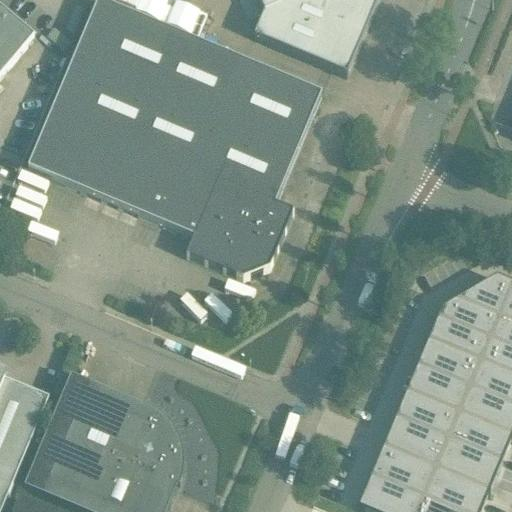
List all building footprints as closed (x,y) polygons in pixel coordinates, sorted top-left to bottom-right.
[(255,0),(263,20),(254,44),(346,83),(380,0),(255,0)] [(0,82),(34,42),(0,12),(0,82)] [(131,21),(122,42),(171,62),(180,41),(131,21)] [(180,41),(171,62),(196,73),(205,52),(180,41)] [(122,42),(114,62),(163,82),(171,62),(122,42)] [(114,62),(105,84),(153,105),(163,82),(114,62)] [(171,62),(163,82),(188,93),(196,73),(171,62)] [(264,77),(254,100),(284,113),(294,89),(264,77)] [(163,82),(153,105),(178,115),(188,93),(163,82)] [(105,84),(95,107),(144,127),(153,105),(105,84)] [(294,89),(284,113),(328,131),(338,108),(321,101),(294,89)] [(254,100),(245,123),(275,136),(284,113),(254,100)] [(153,105),(144,127),(169,138),(178,115),(153,105)] [(95,107),(86,129),(134,150),(144,127),(95,107)] [(284,113),(275,136),(318,154),(328,131),(284,113)] [(245,123),(235,145),(265,158),(275,136),(245,123)] [(144,127),(134,150),(160,160),(169,138),(144,127)] [(86,129),(76,152),(125,172),(134,150),(86,129)] [(275,136),(265,158),(309,176),(318,154),(275,136)] [(235,145),(226,168),(256,181),(265,158),(235,145)] [(134,150),(125,172),(150,183),(160,160),(134,150)] [(76,152),(67,174),(116,195),(125,172),(76,152)] [(265,158),(256,181),(299,199),(309,176),(265,158)] [(226,168),(216,190),(246,203),(256,181),(226,168)] [(125,172),(116,195),(141,205),(150,183),(125,172)] [(67,174),(57,197),(106,217),(116,195),(67,174)] [(256,181),(246,203),(290,221),(299,199),(256,181)] [(216,190),(207,213),(237,226),(246,203),(216,190)] [(116,195),(106,217),(131,228),(141,205),(116,195)] [(57,197),(48,219),(97,240),(106,217),(57,197)] [(246,203),(237,226),(281,244),(290,221),(246,203)] [(207,213),(197,235),(228,248),(237,226),(207,213)] [(106,217),(97,240),(122,250),(131,228),(106,217)] [(48,219),(38,243),(87,263),(97,240),(48,219)] [(237,226),(228,248),(271,266),(281,244),(237,226)] [(193,245),(188,258),(218,271),(228,248),(197,235),(193,245)] [(97,240),(87,263),(112,274),(122,250),(97,240)] [(218,271),(216,277),(253,292),(262,288),(271,266),(228,248),(218,271)] [(186,263),(171,299),(206,313),(253,292),(216,277),(218,271),(188,258),(186,263)] [(511,290),(496,284),(456,307),(499,325),(511,295),(511,290)] [(511,295),(499,325),(511,330),(511,295)] [(441,316),(437,326),(490,348),(499,325),(456,307),(441,316)] [(511,330),(499,325),(490,348),(511,356),(511,330)] [(437,326),(428,348),(481,370),(490,348),(437,326)] [(428,348),(417,373),(470,396),(481,370),(428,348)] [(511,356),(490,348),(481,370),(511,382),(511,356)] [(511,382),(481,370),(470,396),(511,413),(511,382)] [(417,373),(406,399),(459,421),(470,396),(417,373)] [(0,511),(2,511),(48,404),(4,386),(7,378),(0,375),(0,511)] [(171,432),(159,420),(145,412),(144,414),(70,383),(24,493),(66,511),(169,511),(177,494),(179,494),(183,479),(183,462),(179,446),(171,432)] [(511,413),(470,396),(459,421),(511,443),(511,413)] [(406,399),(395,425),(448,447),(459,421),(406,399)] [(511,443),(459,421),(448,447),(501,469),(511,444),(511,443)] [(395,425),(383,454),(436,477),(448,447),(395,425)] [(448,447),(436,477),(489,499),(501,469),(448,447)] [(383,454),(370,484),(424,506),(436,477),(383,454)] [(436,477),(424,506),(437,511),(483,511),(489,499),(436,477)] [(370,484),(358,511),(421,511),(424,506),(370,484)]
